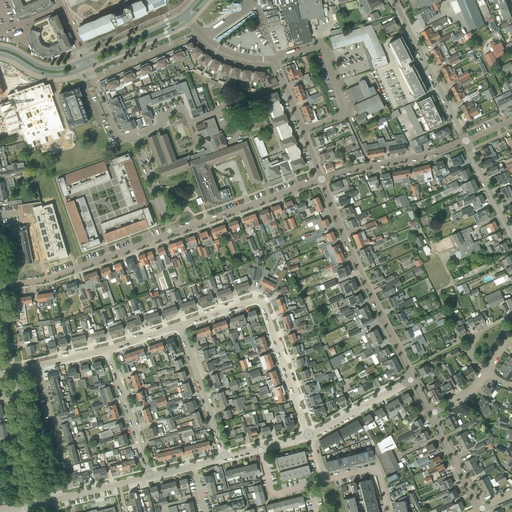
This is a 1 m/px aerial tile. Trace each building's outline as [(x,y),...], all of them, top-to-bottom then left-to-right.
[(12,0),(20,18),(27,17),(46,8),(52,4),(50,0),(12,0)] [(122,10),(116,12),(115,13),(114,12),(79,27),(87,47),(170,11),(167,3),(163,4),(162,0),(141,0),(123,8),(123,10),(122,10)] [(277,4),(276,0),(259,0),(262,8),(277,4)] [(279,4),(280,8),(281,8),(285,24),(288,23),(300,20),(296,0),(276,0),(277,4),(279,4)] [(296,0),(300,20),(307,18),(307,20),(324,17),(323,12),(321,0),(296,0)] [(359,0),(367,14),(372,11),(371,8),(378,5),(379,8),(384,6),(380,0),(368,0),(367,1),(366,0),(359,0)] [(409,0),(414,10),(427,6),(432,4),(435,3),(435,2),(435,3),(441,1),(440,0),(409,0)] [(478,0),(456,0),(470,31),(484,24),(476,3),(479,2),(478,0)] [(498,4),(500,9),(508,6),(507,5),(509,5),(507,0),(498,4)] [(358,7),(356,1),(353,1),(348,3),(346,3),(347,10),(358,7)] [(428,7),(413,14),(416,18),(417,18),(421,25),(424,23),(429,21),(428,20),(432,18),(433,17),(437,15),(435,11),(436,11),(435,11),(432,4),(427,6),(428,7)] [(331,7),(332,14),(340,13),(338,5),(331,7)] [(500,9),(502,14),(511,11),(510,7),(508,7),(508,6),(500,9)] [(511,17),(511,16),(511,15),(511,13),(511,11),(502,14),(499,15),(501,21),(500,21),(502,25),(508,22),(507,19),(511,17)] [(372,21),(380,18),(377,12),(369,15),(372,21)] [(50,17),(35,23),(33,28),(32,28),(31,32),(29,38),(35,51),(48,56),(70,47),(57,15),(50,17)] [(297,39),(297,41),(302,40),(303,44),(311,41),(307,20),(307,18),(300,20),(288,23),(288,26),(286,26),(287,31),(290,30),(292,39),(294,38),(294,40),(297,39)] [(380,30),(385,28),(387,31),(387,32),(388,32),(397,27),(394,21),(394,20),(384,25),(381,26),(379,27),(380,30)] [(499,32),(493,21),(489,23),(494,31),(499,32)] [(508,27),(510,32),(511,30),(511,24),(509,26),(508,22),(502,25),(503,29),(508,27)] [(371,24),(329,37),(329,36),(328,37),(333,50),(362,41),(370,59),(370,60),(372,69),(388,65),(385,55),(371,24)] [(422,32),(426,39),(432,36),(430,33),(432,32),(430,28),(422,32)] [(437,41),(436,39),(440,37),(438,32),(432,36),(426,39),(429,45),(434,43),(437,41)] [(462,32),(450,38),(453,42),(464,36),(462,32)] [(448,34),(439,39),(441,43),(450,38),(448,34)] [(389,42),(392,47),(394,52),(397,56),(399,61),(401,65),(399,67),(401,70),(403,75),(406,79),(408,84),(410,89),(413,93),(411,94),(414,99),(427,92),(425,87),(422,82),(420,78),(418,73),(415,68),(413,64),(411,65),(409,62),(410,61),(413,60),(411,55),(409,51),(409,50),(406,45),(404,41),(401,36),(389,42)] [(491,52),(485,56),(488,63),(490,68),(497,64),(495,59),(497,58),(505,55),(503,50),(502,50),(502,49),(504,48),(501,43),(495,45),(493,41),(490,43),(495,51),(494,52),(492,53),(491,52)] [(197,61),(203,52),(196,46),(194,48),(191,42),(186,44),(188,50),(190,49),(192,51),(190,53),(196,58),(197,57),(198,59),(197,61)] [(180,47),(176,49),(180,59),(184,57),(185,58),(189,56),(186,50),(184,51),(183,51),(182,51),(180,47)] [(432,51),(435,57),(441,54),(440,51),(442,50),(440,47),(436,48),(432,51)] [(172,56),(170,57),(172,63),(177,61),(176,61),(180,59),(176,49),(172,51),(174,55),(172,56)] [(197,61),(203,64),(208,55),(203,52),(197,61)] [(448,58),(450,62),(459,57),(457,54),(457,53),(448,58)] [(164,54),(159,56),(164,66),(168,64),(168,65),(172,63),(170,57),(167,58),(166,59),(164,54)] [(441,54),(435,57),(439,64),(443,62),(447,60),(445,56),(443,57),(441,54)] [(203,64),(207,67),(212,58),(208,55),(203,64)] [(156,63),(153,64),(156,70),(160,69),(160,68),(164,66),(159,56),(155,58),(157,62),(156,63)] [(459,57),(450,62),(452,65),(461,61),(459,57)] [(207,67),(212,69),(217,60),(212,58),(207,67)] [(212,69),(218,72),(222,63),(217,60),(212,69)] [(147,61),(143,63),(147,73),(151,72),(152,72),(156,70),(153,64),(151,66),(150,65),(149,66),(147,61)] [(511,65),(510,62),(501,67),(503,72),(511,67),(511,65)] [(139,70),(137,71),(139,78),(144,76),(143,75),(147,73),(143,63),(139,65),(141,69),(139,70)] [(218,72),(224,74),(227,65),(222,63),(218,72)] [(298,70),(295,63),(288,65),(286,66),(288,74),(295,71),(298,70)] [(482,63),(479,65),(484,74),(487,72),(482,63)] [(224,74),(229,76),(232,66),(227,65),(224,74)] [(442,69),(445,76),(453,72),(449,65),(442,69)] [(229,76),(234,78),(237,68),(232,66),(229,76)] [(131,68),(126,70),(131,80),(135,79),(139,78),(137,71),(134,73),(134,72),(133,73),(131,68)] [(234,78),(240,80),(242,70),(237,68),(234,78)] [(295,71),(288,74),(291,81),(298,78),(300,78),(303,77),(302,76),(300,69),(298,70),(295,71)] [(123,77),(120,79),(123,85),(127,83),(127,82),(131,80),(126,70),(122,72),(124,77),(123,77)] [(455,76),(458,74),(456,70),(453,72),(445,76),(448,82),(456,78),(455,76)] [(258,71),(257,82),(263,82),(263,81),(264,81),(267,87),(272,85),(268,76),(264,75),(264,72),(258,71)] [(459,80),(470,75),(469,73),(468,71),(457,76),(459,80)] [(114,75),(110,77),(114,88),(118,86),(119,87),(123,85),(120,79),(118,80),(117,79),(116,80),(114,75)] [(471,77),(470,75),(459,80),(461,83),(467,80),(468,83),(473,80),(471,77)] [(114,88),(110,77),(106,79),(108,84),(106,84),(106,85),(104,86),(104,88),(103,88),(105,92),(111,90),(110,89),(114,88)] [(346,90),(352,102),(356,101),(357,104),(372,97),(371,94),(376,92),(373,86),(368,88),(365,80),(363,80),(359,81),(358,83),(359,84),(346,90)] [(175,85),(173,86),(177,95),(185,93),(189,91),(185,81),(178,84),(177,81),(174,82),(175,85)] [(10,102),(0,105),(0,106),(7,126),(9,131),(14,130),(15,135),(23,133),(29,148),(34,146),(32,141),(38,138),(40,144),(46,142),(44,136),(50,134),(52,140),(57,138),(55,132),(62,129),(53,105),(55,104),(47,85),(42,87),(41,84),(9,96),(12,105),(11,105),(10,102)] [(294,87),(296,94),(303,91),(300,84),(294,87)] [(451,88),(455,94),(462,90),(459,84),(456,85),(451,88)] [(173,86),(168,88),(171,97),(177,95),(173,86)] [(67,91),(59,94),(68,118),(67,119),(70,127),(80,123),(80,124),(88,121),(79,96),(82,95),(79,87),(67,92),(67,91)] [(497,95),(493,87),(488,89),(492,98),(497,95)] [(164,95),(165,100),(171,97),(168,88),(162,90),(164,95)] [(196,95),(194,89),(189,91),(185,93),(187,99),(196,95)] [(161,90),(156,92),(159,102),(165,100),(164,95),(163,96),(161,90)] [(296,94),(299,101),(309,97),(307,90),(303,91),(296,94)] [(462,90),(455,94),(458,101),(466,97),(462,90)] [(476,91),(467,95),(469,99),(478,94),(479,94),(478,90),(476,91)] [(511,94),(510,91),(502,95),(504,99),(507,106),(511,103),(511,98),(511,96),(511,95),(511,94)] [(156,92),(150,94),(154,104),(159,102),(156,92)] [(276,97),(274,93),(262,98),(265,105),(267,104),(273,119),(271,119),(274,127),(276,126),(281,140),(279,141),(282,149),(284,148),(286,154),(282,155),(284,159),(278,161),(277,159),(269,162),(267,157),(261,160),(262,162),(261,162),(263,167),(264,167),(265,169),(264,169),(267,177),(272,176),(273,178),(280,175),(280,174),(282,173),(283,174),(290,171),(290,170),(292,169),(293,170),(303,166),(302,162),(303,161),(302,158),(301,158),(300,154),(299,154),(298,151),(297,148),(297,147),(295,144),(296,143),(295,140),(293,140),(292,137),(293,136),(293,137),(293,136),(292,136),(291,132),(290,129),(289,129),(288,126),(287,122),(288,122),(286,118),(285,119),(283,115),(285,114),(285,115),(285,114),(284,114),(282,110),(282,111),(281,107),(280,104),(278,100),(279,100),(278,96),(276,97)] [(154,104),(150,94),(138,98),(142,110),(147,109),(146,107),(154,104)] [(357,104),(353,105),(358,115),(355,117),(358,124),(363,122),(366,121),(365,118),(366,117),(366,116),(384,107),(378,94),(377,95),(377,94),(372,97),(357,104)] [(470,102),(461,106),(464,113),(470,110),(475,107),(472,102),(478,99),(479,97),(478,94),(469,99),(470,102)] [(199,101),(196,95),(187,99),(189,105),(199,101)] [(416,102),(429,130),(445,122),(442,116),(441,117),(440,115),(439,116),(437,111),(436,112),(435,108),(433,104),(434,103),(433,101),(434,101),(432,95),(416,102)] [(502,95),(494,98),(496,103),(498,102),(499,104),(501,109),(507,106),(504,99),(502,95)] [(112,102),(110,103),(112,107),(119,104),(122,102),(121,98),(118,100),(117,97),(116,97),(111,100),(112,102)] [(488,100),(493,112),(497,110),(492,98),(488,100)] [(201,107),(199,101),(189,105),(191,111),(201,107)] [(115,110),(116,112),(122,110),(119,104),(112,107),(113,111),(115,110)] [(301,107),(304,114),(314,111),(312,106),(309,107),(308,104),(301,107)] [(327,105),(322,107),(325,115),(326,114),(327,117),(331,116),(330,113),(327,105)] [(201,107),(191,111),(193,118),(204,114),(206,113),(205,109),(202,110),(201,107)] [(470,110),(464,113),(468,120),(476,115),(478,118),(482,115),(480,112),(479,112),(476,107),(475,107),(470,110)] [(141,111),(143,117),(151,114),(150,110),(148,111),(147,109),(142,110),(141,111)] [(115,116),(117,120),(125,116),(122,110),(116,112),(117,115),(115,116)] [(314,111),(304,114),(307,122),(311,120),(312,123),(313,123),(315,122),(314,119),(316,118),(315,115),(314,111)] [(151,114),(143,117),(146,124),(151,122),(150,119),(153,118),(151,114)] [(121,123),(122,125),(127,123),(127,122),(125,116),(117,120),(119,123),(121,123)] [(198,153),(199,158),(227,148),(222,133),(221,130),(219,131),(214,118),(202,122),(203,123),(195,126),(197,131),(200,130),(206,138),(205,139),(206,142),(207,142),(208,150),(205,151),(205,150),(198,153)] [(127,123),(122,125),(124,129),(128,128),(128,130),(136,127),(133,119),(127,122),(127,123)] [(432,134),(431,135),(432,137),(434,138),(435,137),(436,139),(443,136),(443,137),(444,137),(446,136),(446,134),(450,132),(450,131),(449,129),(448,129),(447,127),(442,129),(434,133),(432,134)] [(336,133),(335,130),(314,138),(317,146),(327,142),(326,138),(326,137),(329,136),(332,135),(336,133)] [(172,150),(170,143),(167,137),(166,133),(161,135),(159,131),(156,132),(157,134),(147,138),(158,168),(159,168),(162,177),(190,167),(189,164),(190,164),(200,160),(199,158),(198,153),(190,156),(190,154),(187,155),(188,156),(176,160),(175,157),(172,150)] [(261,157),(261,158),(268,155),(260,136),(261,136),(260,135),(253,138),(254,138),(261,157)] [(415,139),(418,146),(428,141),(425,135),(415,139)] [(215,163),(240,153),(251,183),(255,182),(256,184),(261,182),(246,141),(227,148),(199,158),(200,160),(190,164),(202,196),(204,202),(205,204),(206,206),(208,205),(214,202),(221,200),(223,201),(228,199),(229,196),(229,194),(227,191),(226,190),(224,189),(218,191),(210,169),(210,168),(211,168),(212,165),(212,164),(215,163)] [(389,154),(393,153),(391,141),(384,142),(386,150),(388,150),(389,154)] [(25,148),(23,142),(9,146),(10,152),(25,148)] [(386,150),(384,142),(378,144),(380,155),(384,155),(383,151),(386,150)] [(330,158),(329,155),(334,153),(332,148),(334,147),(333,143),(330,144),(325,146),(327,150),(325,150),(326,152),(320,154),(323,161),(329,158),(330,158)] [(372,157),(370,145),(366,146),(365,143),(362,144),(365,152),(367,152),(368,158),(372,157)] [(487,147),(481,150),(484,158),(490,155),(491,157),(495,155),(496,155),(495,152),(494,153),(491,146),(490,146),(487,148),(487,147)] [(110,160),(115,174),(122,171),(120,166),(131,162),(129,156),(125,157),(125,155),(110,160)] [(464,162),(461,155),(455,158),(455,157),(450,159),(454,167),(448,170),(450,175),(456,172),(456,171),(459,170),(457,165),(460,164),(464,162)] [(494,164),(493,162),(498,159),(497,155),(483,162),(486,168),(494,164)] [(6,156),(0,158),(0,168),(1,168),(1,171),(0,171),(0,173),(1,177),(3,176),(12,175),(21,173),(23,172),(26,172),(25,166),(24,167),(23,162),(17,164),(16,163),(15,163),(12,163),(11,164),(11,165),(8,165),(6,158),(6,156)] [(326,162),(327,165),(325,166),(327,172),(334,169),(334,167),(340,165),(345,164),(342,156),(326,162)] [(445,169),(444,167),(445,167),(442,160),(435,163),(435,165),(432,166),(436,175),(441,174),(440,170),(445,169)] [(101,176),(103,183),(111,180),(104,162),(97,165),(100,173),(105,171),(106,174),(101,176)] [(131,162),(120,166),(122,171),(115,174),(117,177),(131,172),(135,171),(131,162)] [(103,183),(101,176),(96,178),(95,175),(100,173),(97,165),(89,167),(91,171),(96,185),(103,183)] [(426,172),(425,165),(421,167),(422,173),(424,178),(432,176),(430,171),(426,172)] [(490,168),(493,174),(504,169),(502,166),(498,168),(497,165),(490,168)] [(96,185),(91,171),(89,167),(82,170),(85,178),(90,177),(91,180),(86,181),(88,188),(96,185)] [(418,174),(417,168),(413,169),(414,174),(414,175),(416,174),(417,180),(420,179),(424,178),(422,173),(418,174)] [(471,175),(467,168),(464,170),(464,168),(460,170),(461,171),(460,172),(459,170),(456,171),(456,172),(457,174),(460,180),(466,177),(471,175)] [(85,178),(82,170),(74,173),(81,191),(88,188),(86,181),(81,183),(80,180),(85,178)] [(508,170),(496,176),(500,185),(508,181),(506,178),(510,176),(508,172),(509,172),(508,170)] [(135,171),(131,172),(117,177),(119,185),(126,182),(124,177),(127,176),(129,181),(137,178),(135,171)] [(65,176),(69,187),(75,185),(77,192),(81,191),(74,173),(65,176)] [(389,173),(381,174),(382,179),(382,181),(383,185),(391,184),(392,184),(391,179),(390,179),(390,178),(389,173)] [(61,180),(58,181),(63,197),(77,192),(75,185),(69,187),(65,176),(61,178),(61,180)] [(370,185),(375,184),(376,188),(379,187),(376,176),(368,178),(370,185)] [(119,185),(122,192),(140,186),(137,178),(129,181),(131,186),(128,187),(126,182),(119,185)] [(332,184),(334,191),(348,185),(345,179),(332,184)] [(466,186),(467,188),(476,184),(473,179),(462,184),(463,187),(466,186)] [(0,189),(8,188),(9,187),(8,183),(9,183),(9,180),(0,182),(0,189)] [(452,187),(448,188),(450,192),(459,188),(459,187),(457,184),(452,187)] [(465,191),(467,194),(467,195),(478,190),(476,184),(467,188),(468,189),(465,191)] [(501,190),(503,193),(504,193),(507,199),(511,196),(511,187),(511,188),(509,185),(501,190)] [(140,186),(122,192),(125,199),(131,197),(129,192),(132,191),(134,196),(143,193),(140,186)] [(9,187),(8,188),(0,189),(0,200),(7,199),(6,191),(10,190),(9,187)] [(346,196),(338,199),(341,206),(350,202),(348,199),(356,196),(353,188),(344,191),(346,196)] [(131,197),(125,199),(128,207),(145,201),(143,193),(134,196),(136,201),(133,202),(131,197)] [(468,197),(463,199),(465,205),(473,202),(476,201),(478,205),(484,202),(484,201),(485,200),(484,199),(483,199),(481,194),(475,197),(474,195),(470,197),(468,197)] [(66,203),(68,211),(76,208),(75,202),(78,201),(79,207),(86,204),(83,197),(66,203)] [(311,205),(312,207),(321,203),(318,197),(309,200),(311,205)] [(295,210),(291,200),(284,203),(288,213),(292,212),(292,211),(295,210)] [(41,202),(21,205),(22,213),(35,216),(47,260),(56,257),(58,256),(59,259),(68,256),(52,203),(43,206),(42,207),(41,202)] [(296,206),(299,212),(307,209),(304,202),(296,206)] [(319,212),(323,210),(321,203),(312,207),(308,208),(309,210),(310,213),(313,212),(314,214),(319,212)] [(80,215),(89,212),(86,204),(79,207),(81,212),(78,213),(76,208),(68,211),(71,218),(80,215)] [(274,214),(276,218),(279,217),(277,213),(282,211),(279,204),(272,207),(274,214)] [(357,215),(355,208),(352,209),(350,205),(342,209),(344,212),(343,213),(345,216),(350,214),(352,217),(357,215)] [(470,206),(460,210),(461,212),(462,215),(466,213),(473,211),(471,208),(470,206)] [(148,207),(134,212),(136,218),(142,216),(146,228),(152,225),(150,222),(153,221),(148,207)] [(491,215),(491,214),(490,212),(489,212),(487,209),(488,208),(487,208),(485,209),(484,209),(476,213),(479,218),(478,218),(480,222),(479,222),(479,223),(489,218),(488,217),(491,215)] [(271,218),(267,209),(260,211),(262,216),(261,216),(263,222),(267,220),(267,221),(269,221),(272,229),(277,227),(273,217),(271,218)] [(89,212),(80,215),(71,218),(74,226),(82,223),(80,217),(83,216),(85,221),(92,219),(89,212)] [(134,212),(130,213),(137,231),(146,228),(142,216),(136,218),(134,212)] [(359,224),(358,220),(367,216),(365,212),(357,215),(352,217),(353,219),(347,221),(350,229),(356,226),(360,224),(359,224)] [(131,224),(126,226),(129,234),(137,231),(130,213),(123,216),(125,222),(130,220),(131,224)] [(259,223),(257,218),(255,213),(248,216),(252,226),(253,227),(259,225),(259,223)] [(120,224),(125,222),(123,216),(115,218),(122,236),(129,234),(126,226),(121,227),(120,224)] [(252,226),(248,216),(242,218),(245,228),(252,226)] [(305,219),(307,224),(312,222),(316,220),(314,216),(305,219)] [(111,231),(113,236),(114,239),(122,236),(115,218),(108,221),(110,228),(115,226),(116,229),(111,231)] [(317,224),(319,229),(330,225),(327,218),(322,221),(321,218),(316,220),(312,222),(313,225),(317,224)] [(84,228),(82,223),(74,226),(76,233),(94,226),(92,219),(85,221),(87,226),(84,228)] [(229,223),(231,227),(231,229),(232,229),(233,232),(236,231),(235,228),(239,226),(237,220),(229,223)] [(113,236),(111,231),(106,233),(105,229),(110,228),(108,221),(100,224),(107,242),(114,239),(113,236)] [(377,225),(375,221),(371,222),(364,225),(367,230),(377,225)] [(489,223),(480,228),(482,231),(486,229),(488,233),(491,231),(493,231),(497,228),(494,221),(489,223)] [(26,261),(26,264),(33,262),(27,233),(26,226),(19,228),(12,229),(11,224),(4,225),(5,230),(2,231),(3,238),(20,234),(25,258),(23,258),(24,262),(26,261)] [(224,224),(218,227),(221,235),(227,233),(224,224)] [(76,233),(80,242),(91,238),(89,232),(96,230),(94,226),(76,233)] [(452,235),(462,258),(481,249),(479,245),(477,241),(473,243),(469,233),(473,232),(471,226),(456,232),(452,235)] [(221,235),(218,227),(211,229),(214,238),(221,235)] [(80,242),(82,248),(86,247),(86,249),(101,244),(96,230),(89,232),(91,238),(80,242)] [(209,233),(207,233),(206,231),(199,234),(200,238),(201,240),(202,240),(203,243),(212,239),(209,233)] [(323,236),(326,243),(324,244),(324,242),(317,245),(319,248),(325,246),(330,244),(329,242),(336,239),(332,231),(328,233),(326,234),(323,236)] [(492,239),(485,243),(487,247),(492,244),(498,242),(497,239),(501,237),(499,231),(494,233),(490,235),(492,239)] [(370,243),(368,238),(363,240),(360,232),(353,235),(358,248),(365,245),(370,243)] [(231,235),(234,241),(239,239),(237,233),(231,235)] [(189,241),(186,242),(188,249),(195,246),(194,245),(197,244),(196,240),(194,235),(187,238),(189,241)] [(425,245),(420,235),(414,238),(418,247),(425,245)] [(252,238),(247,240),(252,253),(257,251),(252,238)] [(376,246),(384,243),(387,241),(385,238),(382,239),(376,242),(375,242),(376,246)] [(182,240),(175,242),(177,249),(180,248),(181,252),(185,250),(182,240)] [(237,251),(233,240),(228,241),(232,253),(237,251)] [(177,249),(175,242),(168,245),(172,254),(175,252),(175,253),(178,252),(177,249)] [(492,244),(487,247),(489,252),(494,250),(495,251),(500,249),(502,253),(503,252),(508,249),(504,242),(493,248),(493,246),(492,244)] [(329,257),(330,257),(341,252),(338,244),(332,247),(332,248),(329,249),(330,252),(329,252),(328,254),(329,257)] [(425,255),(431,253),(427,245),(422,247),(425,255)] [(359,250),(362,258),(373,253),(370,246),(359,250)] [(158,261),(159,264),(162,263),(159,256),(163,255),(167,265),(171,263),(169,257),(168,258),(164,247),(157,249),(159,255),(156,256),(158,261)] [(155,262),(153,257),(151,251),(145,253),(147,260),(149,259),(150,259),(151,263),(154,262),(155,262)] [(184,253),(187,262),(192,260),(189,251),(184,253)] [(337,263),(345,260),(341,252),(330,257),(332,261),(333,261),(334,264),(337,263)] [(373,253),(362,258),(365,265),(373,262),(372,259),(374,258),(375,258),(378,256),(376,252),(373,253)] [(147,262),(147,260),(145,253),(138,256),(142,266),(145,265),(144,263),(147,262)] [(505,258),(501,260),(502,261),(504,266),(509,264),(508,264),(511,262),(511,257),(510,254),(506,257),(505,257),(505,258)] [(138,263),(135,264),(134,263),(132,258),(126,260),(128,266),(127,267),(128,270),(129,272),(134,271),(137,279),(142,277),(139,268),(138,263)] [(171,259),(174,268),(181,266),(179,259),(176,260),(176,258),(171,259)] [(413,262),(416,267),(422,264),(420,260),(419,260),(419,259),(414,261),(413,262)] [(469,271),(471,275),(494,265),(492,261),(469,271)] [(121,274),(124,273),(120,262),(114,265),(116,271),(113,272),(116,279),(118,278),(117,275),(121,274)] [(342,264),(331,268),(334,273),(337,272),(339,278),(343,276),(351,273),(349,270),(350,269),(348,266),(347,266),(347,265),(343,267),(342,264)] [(115,278),(114,275),(113,272),(111,273),(109,266),(101,269),(103,274),(103,276),(107,274),(109,280),(115,278)] [(423,272),(420,266),(413,270),(416,275),(423,272)] [(276,279),(280,281),(286,270),(282,268),(276,279)] [(374,274),(370,276),(372,281),(377,279),(378,282),(383,279),(384,279),(380,272),(378,268),(372,271),(373,271),(374,274)] [(269,271),(265,269),(261,277),(263,278),(260,284),(266,287),(269,281),(270,281),(271,278),(268,276),(267,275),(269,271)] [(90,273),(94,285),(94,286),(100,285),(103,293),(107,291),(103,281),(100,282),(100,281),(96,271),(90,273)] [(494,276),(496,279),(506,275),(504,271),(494,276)] [(94,285),(90,273),(83,276),(87,288),(94,285)] [(384,278),(387,283),(395,279),(392,274),(384,278)] [(243,277),(239,278),(241,283),(243,290),(250,287),(246,278),(247,278),(246,276),(244,277),(243,277)] [(335,279),(323,284),(325,289),(337,284),(335,279)] [(338,284),(340,288),(343,286),(346,293),(351,291),(357,288),(354,280),(350,282),(349,279),(338,284)] [(394,293),(392,290),(393,289),(393,288),(401,284),(398,279),(384,286),(386,289),(381,291),(384,297),(394,293)] [(269,281),(266,287),(273,290),(277,281),(274,280),(273,283),(270,281),(269,281)] [(237,281),(233,282),(235,287),(236,292),(243,290),(241,283),(238,284),(237,281)] [(76,288),(80,287),(78,282),(76,283),(76,282),(66,285),(68,290),(67,291),(69,295),(71,294),(72,295),(72,294),(73,294),(74,293),(73,291),(77,290),(76,288)] [(225,285),(222,286),(225,296),(232,293),(228,284),(225,285)] [(461,285),(456,287),(460,295),(465,293),(461,285)] [(225,296),(222,286),(218,287),(215,288),(218,298),(225,296)] [(204,294),(205,296),(205,295),(207,302),(214,299),(212,295),(210,290),(207,291),(203,292),(204,294)] [(484,296),(489,307),(504,301),(499,290),(484,296)] [(48,292),(48,293),(45,294),(47,306),(51,305),(51,299),(54,299),(53,292),(52,292),(52,291),(48,292)] [(153,291),(149,293),(151,300),(155,298),(160,296),(158,291),(153,293),(153,291)] [(392,297),(388,299),(392,307),(396,304),(398,304),(396,300),(404,296),(402,292),(399,294),(392,297)] [(207,302),(205,295),(205,296),(204,294),(201,295),(201,293),(197,294),(200,304),(207,302)] [(364,301),(360,293),(354,296),(353,295),(348,298),(348,297),(347,297),(352,306),(357,304),(364,301)] [(47,306),(45,294),(37,295),(38,301),(44,300),(44,302),(42,302),(43,311),(48,310),(47,306)] [(190,301),(187,302),(189,308),(196,306),(194,301),(192,296),(189,297),(190,301)] [(276,299),(278,305),(287,303),(287,302),(285,296),(276,299)] [(338,296),(328,300),(330,304),(339,301),(338,296)] [(24,304),(23,297),(15,298),(17,308),(25,307),(24,304)] [(189,308),(187,302),(184,303),(183,299),(179,300),(181,305),(182,310),(186,309),(186,310),(189,309),(188,308),(189,308)] [(168,304),(169,308),(171,314),(178,312),(176,307),(174,302),(168,304)] [(137,303),(131,305),(134,314),(131,315),(135,326),(136,326),(138,326),(138,325),(142,324),(139,314),(141,314),(139,309),(137,303)] [(171,314),(169,308),(168,304),(167,303),(166,303),(166,305),(161,307),(164,316),(171,314)] [(296,308),(295,305),(289,306),(288,306),(287,303),(278,305),(280,312),(285,311),(296,308)] [(356,311),(359,318),(362,316),(363,316),(365,315),(366,315),(365,313),(369,311),(366,305),(359,309),(356,311)] [(154,313),(151,314),(153,320),(160,318),(156,308),(153,309),(154,313)] [(354,314),(352,309),(351,310),(341,314),(342,314),(337,317),(338,319),(345,316),(346,318),(354,314)] [(406,319),(403,314),(408,312),(406,309),(400,312),(396,314),(398,319),(397,319),(398,321),(399,321),(399,322),(404,320),(406,319)] [(257,317),(255,310),(248,313),(251,324),(253,324),(255,323),(254,318),(257,317)] [(374,319),(372,315),(371,316),(369,311),(365,313),(366,315),(365,315),(363,316),(362,316),(359,318),(357,319),(358,321),(360,320),(363,325),(364,326),(370,323),(369,322),(374,320),(373,319),(374,319)] [(153,320),(151,314),(148,315),(146,312),(143,313),(146,322),(153,320)] [(317,323),(312,312),(308,314),(313,325),(317,323)] [(479,315),(476,317),(480,326),(485,323),(484,319),(487,318),(484,312),(479,314),(479,315)] [(282,317),(284,323),(294,320),(292,313),(282,317)] [(237,316),(240,327),(244,326),(243,325),(246,324),(246,323),(243,314),(237,316)] [(135,326),(131,315),(126,317),(127,318),(125,319),(128,328),(132,327),(133,328),(134,327),(135,326)] [(237,328),(240,327),(237,316),(230,319),(232,323),(233,328),(237,327),(237,328)] [(480,326),(476,317),(473,318),(473,317),(467,320),(470,326),(474,324),(475,328),(480,326)] [(466,333),(463,325),(465,324),(464,321),(463,319),(457,321),(459,326),(456,328),(460,336),(466,333)] [(120,320),(114,323),(117,332),(124,330),(122,325),(120,320)] [(226,320),(219,322),(221,329),(223,333),(226,332),(226,331),(229,330),(226,320)] [(294,320),(284,323),(286,330),(296,326),(294,320)] [(223,333),(221,329),(219,322),(212,325),(216,334),(217,334),(220,334),(223,333)] [(117,332),(114,323),(107,325),(110,334),(117,332)] [(95,325),(96,328),(98,338),(105,336),(104,331),(103,326),(99,327),(99,324),(95,325)] [(413,327),(404,331),(407,339),(414,336),(415,339),(415,340),(423,336),(419,328),(417,324),(413,326),(413,327)] [(51,342),(47,342),(49,349),(56,348),(55,343),(53,335),(55,335),(53,325),(48,326),(50,336),(49,336),(51,342)] [(212,336),(210,331),(209,326),(202,328),(204,335),(205,338),(209,337),(212,336)] [(359,327),(347,333),(350,338),(355,335),(356,335),(361,332),(359,327)] [(96,328),(89,329),(91,339),(98,338),(96,328)] [(205,338),(204,335),(202,328),(195,330),(197,336),(195,337),(193,338),(194,342),(196,341),(205,338)] [(365,338),(367,341),(379,336),(376,329),(368,333),(364,335),(365,338)] [(31,343),(37,341),(38,341),(37,336),(30,337),(29,334),(33,333),(33,330),(23,332),(25,341),(30,340),(31,343)] [(80,331),(77,332),(79,342),(86,341),(84,330),(80,331)] [(79,342),(77,332),(74,333),(70,334),(73,344),(79,342)] [(288,335),(290,342),(300,338),(299,335),(295,336),(294,333),(288,335)] [(60,344),(61,347),(68,345),(66,339),(66,336),(65,336),(65,335),(61,335),(61,334),(57,335),(58,339),(59,344),(60,344)] [(255,342),(256,346),(260,344),(266,342),(264,336),(254,339),(255,342)] [(379,336),(367,341),(368,344),(370,348),(374,345),(374,346),(382,342),(379,336)] [(420,350),(418,345),(426,342),(423,336),(415,340),(415,339),(413,340),(415,343),(411,345),(414,353),(417,352),(419,355),(425,352),(423,348),(420,350)] [(173,338),(166,340),(169,351),(173,350),(177,349),(175,344),(173,338)] [(38,341),(37,341),(38,344),(26,347),(28,354),(35,352),(34,349),(39,348),(39,346),(46,344),(45,339),(38,341)] [(162,342),(155,344),(157,350),(161,349),(162,352),(165,351),(162,342)] [(266,342),(260,344),(256,346),(252,347),(254,352),(255,351),(257,351),(258,351),(260,351),(262,351),(268,349),(267,346),(268,345),(267,343),(266,343),(266,342)] [(303,347),(302,343),(292,347),(294,354),(299,352),(301,352),(299,348),(303,347)] [(157,350),(155,344),(149,346),(150,351),(152,355),(155,354),(154,351),(157,350)] [(214,355),(216,354),(214,347),(202,351),(205,359),(207,358),(208,360),(215,358),(214,355)] [(360,356),(364,354),(373,350),(371,347),(358,353),(360,356)] [(372,359),(375,365),(387,359),(385,356),(390,354),(387,347),(376,352),(378,356),(372,359)] [(145,353),(143,348),(136,350),(139,359),(140,361),(144,360),(143,358),(146,357),(145,353)] [(460,353),(457,348),(449,352),(452,357),(460,353)] [(139,359),(136,350),(130,353),(133,361),(139,359)] [(364,354),(360,356),(362,360),(374,354),(373,350),(364,354)] [(130,363),(129,362),(133,361),(133,362),(133,361),(130,353),(123,355),(125,361),(121,363),(124,373),(129,372),(128,369),(127,364),(130,363)] [(261,363),(272,359),(269,353),(263,355),(259,356),(261,363)] [(329,360),(333,369),(340,365),(338,361),(343,359),(341,354),(331,359),(329,360)] [(296,359),(299,366),(303,365),(305,364),(304,361),(307,359),(306,356),(296,359)] [(213,361),(206,363),(208,367),(207,367),(208,370),(209,370),(209,371),(215,368),(214,365),(218,364),(218,362),(222,361),(220,357),(212,360),(213,361)] [(399,365),(395,357),(388,360),(387,360),(381,363),(383,366),(389,365),(391,369),(391,368),(399,365)] [(183,366),(180,359),(174,361),(174,359),(170,360),(171,362),(172,365),(175,364),(177,368),(183,366)] [(239,361),(242,369),(248,367),(245,359),(239,361)] [(274,366),(272,359),(261,363),(264,369),(268,368),(274,366)] [(93,363),(95,375),(99,374),(99,373),(104,372),(103,368),(102,368),(100,361),(93,363)] [(511,367),(505,363),(501,369),(506,373),(504,376),(510,380),(511,375),(511,367)] [(82,372),(84,377),(88,376),(88,375),(92,374),(91,370),(89,370),(89,369),(88,364),(80,366),(82,372)] [(427,373),(428,376),(435,373),(432,366),(428,368),(427,364),(418,369),(421,375),(427,373)] [(211,375),(213,382),(222,379),(224,378),(223,375),(224,375),(224,372),(233,369),(232,365),(229,366),(229,367),(221,369),(222,372),(220,372),(211,375)] [(377,370),(375,365),(374,365),(365,369),(368,374),(377,370)] [(402,370),(399,365),(391,368),(391,369),(390,369),(384,372),(387,377),(394,374),(402,370)] [(462,370),(465,375),(468,379),(476,374),(471,366),(467,368),(466,366),(461,369),(462,370)] [(73,375),(74,380),(80,378),(79,373),(77,373),(77,374),(75,367),(68,369),(69,376),(73,375)] [(166,369),(157,372),(158,377),(167,373),(167,374),(174,371),(173,368),(172,368),(166,370),(166,369)] [(315,378),(322,376),(321,372),(313,374),(313,372),(311,368),(300,371),(303,379),(314,375),(315,378)] [(244,374),(245,378),(252,376),(260,373),(259,369),(244,374)] [(179,376),(180,380),(187,377),(184,370),(173,374),(174,378),(179,376)] [(271,378),(277,377),(275,370),(266,373),(265,375),(267,380),(271,378)] [(142,379),(141,375),(140,372),(130,376),(133,382),(139,380),(142,379)] [(453,375),(458,386),(461,384),(462,385),(467,383),(464,379),(463,379),(461,375),(457,376),(456,374),(453,375)] [(453,382),(450,376),(449,375),(445,377),(447,381),(447,383),(442,386),(446,393),(450,391),(451,393),(454,391),(452,388),(455,386),(453,382)] [(277,377),(271,378),(273,382),(269,383),(270,386),(280,383),(277,377)] [(222,379),(213,382),(215,389),(225,385),(224,382),(222,379)] [(140,384),(139,380),(133,382),(133,383),(131,383),(133,387),(134,386),(135,389),(144,386),(143,382),(140,384)] [(358,390),(361,394),(365,392),(365,391),(375,386),(373,380),(356,388),(358,390)] [(180,388),(181,392),(190,389),(188,382),(183,384),(179,385),(180,388)] [(318,391),(316,385),(315,385),(314,382),(311,383),(305,385),(306,389),(305,389),(306,392),(307,392),(313,390),(313,393),(318,391)] [(438,387),(436,382),(432,384),(433,387),(429,389),(430,390),(429,391),(434,402),(442,398),(437,388),(438,387)] [(501,388),(496,385),(492,382),(488,387),(487,385),(483,391),(487,394),(490,396),(495,390),(498,393),(498,392),(501,388)] [(102,396),(113,392),(111,389),(110,389),(109,386),(99,389),(102,396)] [(277,395),(277,396),(283,394),(281,387),(272,390),(271,390),(271,391),(270,391),(272,397),(277,395)] [(190,389),(181,392),(182,395),(183,398),(193,395),(190,389)] [(219,400),(225,398),(224,395),(230,393),(228,389),(217,393),(219,400)] [(136,393),(138,399),(148,396),(146,393),(145,390),(136,393)] [(64,398),(62,392),(52,394),(53,395),(54,398),(55,401),(64,398)] [(102,396),(98,397),(100,401),(103,400),(104,402),(109,401),(114,399),(112,396),(114,396),(113,392),(102,396)] [(337,399),(340,405),(346,402),(342,392),(339,394),(340,397),(337,399)] [(407,401),(409,404),(413,402),(408,393),(401,397),(404,402),(405,402),(407,401)] [(283,394),(277,396),(278,399),(275,400),(276,403),(285,400),(283,394)] [(321,400),(319,394),(315,395),(309,397),(311,404),(318,402),(317,402),(321,400)] [(148,396),(138,399),(141,406),(145,404),(150,403),(149,399),(148,396)] [(240,403),(246,401),(244,396),(233,400),(234,405),(240,403)] [(488,405),(490,402),(483,397),(478,403),(481,406),(480,408),(484,415),(488,413),(488,411),(487,409),(489,408),(488,405)] [(179,402),(182,401),(181,398),(174,400),(167,403),(168,406),(175,404),(179,402)] [(225,398),(219,400),(221,407),(226,405),(233,403),(231,399),(226,401),(225,398)] [(397,399),(391,402),(397,412),(402,409),(404,413),(407,411),(405,407),(403,403),(400,404),(397,399)] [(198,406),(197,402),(195,403),(194,400),(188,402),(182,404),(186,413),(194,410),(194,408),(198,406)] [(397,412),(391,402),(385,405),(391,415),(397,412)] [(65,403),(56,406),(58,411),(57,411),(64,409),(67,408),(69,408),(67,403),(65,403)] [(240,403),(234,405),(235,407),(232,408),(223,411),(225,418),(230,416),(231,416),(230,413),(234,411),(236,411),(237,411),(242,409),(240,403)] [(326,413),(322,403),(314,406),(315,409),(313,409),(313,410),(313,412),(314,413),(316,416),(322,414),(326,413)] [(110,409),(111,412),(117,410),(115,404),(106,407),(107,410),(110,409)] [(142,410),(144,416),(154,413),(151,407),(142,410)] [(381,417),(384,422),(388,420),(381,408),(374,412),(378,418),(381,417)] [(118,414),(117,410),(111,412),(112,416),(109,417),(110,420),(119,417),(118,414)] [(193,416),(194,420),(200,418),(198,411),(189,414),(190,418),(193,416)] [(154,413),(144,416),(146,423),(151,421),(155,420),(156,420),(155,419),(154,413)] [(284,413),(281,414),(282,421),(284,426),(286,425),(286,428),(287,428),(287,429),(287,428),(288,429),(291,428),(290,428),(291,428),(291,427),(295,426),(292,418),(289,419),(288,416),(285,417),(284,413)] [(273,425),(274,426),(275,431),(282,429),(280,421),(282,421),(281,414),(275,416),(276,419),(277,424),(273,425)] [(376,426),(372,418),(370,414),(363,418),(366,425),(369,430),(370,429),(372,428),(376,426)] [(445,420),(451,430),(460,426),(454,415),(445,420)] [(244,422),(243,416),(240,417),(242,423),(241,423),(242,427),(240,427),(240,428),(233,430),(235,441),(243,439),(242,433),(247,432),(246,427),(245,422),(244,422)] [(165,419),(169,430),(176,428),(172,417),(165,419)] [(197,426),(203,424),(200,418),(194,420),(191,421),(193,427),(197,426)] [(417,429),(423,426),(419,419),(417,420),(416,418),(414,419),(415,421),(414,421),(415,425),(411,427),(413,431),(417,428),(417,429)] [(357,430),(362,427),(357,419),(353,422),(357,430)] [(61,424),(62,430),(73,427),(73,428),(76,427),(75,425),(72,426),(71,422),(68,422),(67,422),(61,424)] [(115,424),(109,426),(108,423),(103,425),(106,434),(111,433),(112,432),(112,433),(124,429),(121,422),(115,424)] [(266,427),(264,422),(260,423),(263,434),(271,432),(269,426),(266,427)] [(357,430),(353,422),(348,425),(353,433),(357,430)] [(353,433),(348,425),(344,427),(348,435),(353,433)] [(161,428),(156,430),(155,426),(148,428),(151,436),(162,432),(161,428)] [(258,436),(257,431),(256,429),(256,426),(252,427),(251,426),(248,427),(246,427),(247,432),(248,435),(250,435),(251,437),(255,437),(255,438),(258,437),(258,436)] [(62,430),(64,437),(74,434),(75,433),(73,428),(73,427),(62,430)] [(348,435),(344,427),(339,430),(343,438),(348,435)] [(366,432),(370,440),(374,438),(370,430),(366,432)] [(333,433),(337,441),(342,439),(337,431),(333,433)] [(402,435),(404,439),(413,434),(411,431),(402,435)] [(417,441),(418,442),(423,440),(425,439),(429,437),(426,431),(419,434),(421,436),(416,439),(417,441)] [(455,437),(459,444),(472,437),(470,434),(469,434),(467,431),(455,437)] [(171,433),(172,438),(176,437),(177,440),(181,439),(179,433),(178,434),(177,432),(171,433)] [(114,437),(115,441),(117,441),(119,446),(122,445),(122,443),(128,441),(125,433),(114,437)] [(337,441),(333,433),(328,436),(332,444),(337,441)] [(74,434),(64,437),(66,443),(71,441),(73,441),(72,438),(75,437),(74,434)] [(413,434),(404,439),(406,442),(415,438),(413,434)] [(396,447),(395,444),(390,435),(376,443),(372,446),(377,455),(391,449),(396,447)] [(332,444),(328,436),(323,438),(328,446),(332,444)] [(201,438),(202,442),(204,449),(210,448),(209,441),(206,441),(205,437),(201,438)] [(472,437),(459,444),(463,451),(474,445),(473,442),(474,441),(472,437)] [(328,446),(323,438),(319,441),(323,449),(328,446)] [(190,445),(192,452),(198,451),(196,444),(193,444),(192,439),(189,440),(190,445)] [(485,446),(491,443),(489,439),(483,443),(475,447),(477,450),(484,447),(485,446)] [(202,442),(196,444),(198,451),(204,449),(202,442)] [(422,453),(424,456),(424,458),(427,456),(429,455),(429,454),(436,450),(432,443),(425,447),(427,451),(422,453)] [(67,446),(68,452),(75,450),(73,444),(67,446)] [(180,445),(175,446),(177,456),(183,454),(181,447),(180,445)] [(192,452),(190,445),(184,447),(186,454),(192,452)] [(168,448),(169,451),(171,458),(177,456),(175,446),(168,448)] [(374,459),(373,454),(375,453),(372,446),(370,447),(371,450),(367,451),(366,451),(369,460),(371,460),(370,460),(374,459)] [(68,452),(70,458),(80,455),(78,449),(75,450),(68,452)] [(163,452),(162,449),(159,449),(160,453),(155,454),(156,459),(158,458),(159,461),(165,459),(163,452)] [(80,455),(70,458),(72,464),(79,462),(81,461),(80,455)] [(127,457),(128,461),(130,468),(136,466),(135,464),(137,464),(136,459),(131,460),(130,456),(127,457)] [(285,466),(283,456),(276,458),(277,462),(278,461),(280,467),(285,466)] [(427,456),(424,458),(424,456),(415,461),(418,466),(423,463),(424,465),(426,464),(429,469),(435,466),(435,467),(440,465),(439,462),(441,461),(438,456),(429,460),(427,456)] [(466,461),(469,468),(477,464),(475,461),(478,460),(476,456),(466,461)] [(333,468),(331,460),(330,460),(327,461),(326,461),(325,458),(322,459),(324,466),(327,466),(328,470),(328,469),(331,469),(333,468)] [(91,460),(88,461),(90,469),(90,471),(93,470),(94,477),(101,475),(99,469),(98,466),(93,467),(91,460)] [(115,461),(117,471),(123,469),(122,462),(119,463),(118,460),(115,461)] [(117,471),(115,461),(107,463),(108,466),(109,466),(111,473),(117,471)] [(249,465),(251,472),(254,483),(260,482),(259,479),(256,479),(254,471),(257,470),(256,463),(249,465)] [(477,464),(469,468),(473,475),(483,470),(482,466),(482,465),(481,463),(480,463),(477,464)] [(83,480),(81,473),(80,473),(78,474),(77,470),(79,469),(81,469),(79,464),(73,466),(75,473),(71,474),(73,481),(76,480),(77,481),(83,480)] [(429,475),(437,471),(438,473),(441,472),(446,470),(442,464),(440,465),(435,467),(435,466),(429,469),(427,470),(429,475)] [(252,475),(251,472),(249,465),(243,466),(245,474),(246,477),(248,476),(252,475)] [(485,470),(487,473),(495,469),(493,465),(489,467),(489,468),(485,470)] [(245,474),(243,466),(237,468),(239,475),(239,477),(241,476),(241,475),(245,474)] [(301,467),(303,476),(310,474),(309,471),(308,471),(306,466),(301,467)] [(233,477),(239,475),(237,468),(231,470),(233,477)] [(226,479),(233,477),(231,470),(225,471),(226,479)] [(217,480),(215,472),(211,473),(211,474),(204,476),(205,482),(217,480)] [(398,480),(395,473),(387,477),(388,480),(390,484),(398,480)] [(478,481),(482,489),(490,485),(493,483),(498,481),(497,481),(504,477),(502,474),(495,478),(492,480),(492,479),(491,480),(489,476),(486,477),(478,481)] [(445,480),(444,476),(439,479),(436,480),(440,486),(444,484),(445,488),(453,485),(450,478),(445,480)] [(185,487),(188,486),(186,478),(179,480),(182,492),(186,491),(185,487)] [(205,482),(207,488),(215,486),(214,484),(219,483),(218,479),(217,480),(217,479),(217,480),(205,482)] [(378,511),(370,479),(359,482),(359,483),(356,484),(355,482),(355,481),(354,481),(353,481),(352,482),(352,483),(353,489),(351,489),(353,497),(343,499),(346,511),(378,511)] [(175,481),(168,483),(170,490),(171,495),(178,493),(175,481)] [(400,490),(409,486),(407,481),(395,487),(396,490),(391,492),(393,498),(402,494),(400,490)] [(170,490),(168,483),(161,485),(164,496),(167,495),(171,495),(170,490)] [(497,491),(495,487),(493,483),(490,485),(482,489),(486,496),(497,491)] [(253,486),(254,492),(262,490),(261,484),(253,486)] [(150,488),(151,493),(151,495),(155,494),(156,498),(159,497),(157,486),(150,488)] [(215,486),(207,488),(209,495),(213,493),(219,492),(217,486),(215,486)] [(446,498),(447,502),(451,501),(452,500),(451,499),(458,496),(455,489),(448,493),(450,496),(446,498)] [(254,492),(256,498),(264,496),(262,490),(254,492)] [(129,493),(131,499),(138,497),(137,491),(129,493)] [(420,507),(414,496),(412,492),(409,494),(416,508),(420,507)] [(131,499),(132,505),(140,503),(139,499),(142,499),(141,496),(138,497),(131,499)] [(264,496),(256,498),(257,504),(265,502),(264,496)] [(302,496),(296,497),(298,505),(299,508),(305,506),(304,504),(302,496)] [(404,501),(407,500),(406,496),(399,499),(399,502),(394,503),(396,509),(405,506),(404,501)] [(236,498),(239,509),(245,507),(243,500),(242,497),(236,498)] [(296,497),(290,499),(292,507),(298,505),(296,497)] [(228,503),(225,504),(226,511),(233,511),(231,503),(230,500),(230,498),(227,499),(228,503)] [(239,509),(236,498),(230,500),(231,503),(233,511),(239,509)] [(290,499),(284,500),(286,508),(292,507),(290,499)] [(184,503),(186,509),(194,508),(192,501),(184,503)] [(451,501),(447,502),(437,508),(439,511),(445,509),(447,511),(451,510),(451,511),(453,510),(453,511),(456,511),(464,509),(460,501),(454,504),(453,505),(451,501)] [(274,511),(280,511),(280,510),(278,502),(272,503),(274,511)] [(132,505),(134,511),(145,508),(145,506),(141,507),(140,503),(132,505)] [(267,511),(270,511),(274,511),(272,503),(266,505),(267,511)]
